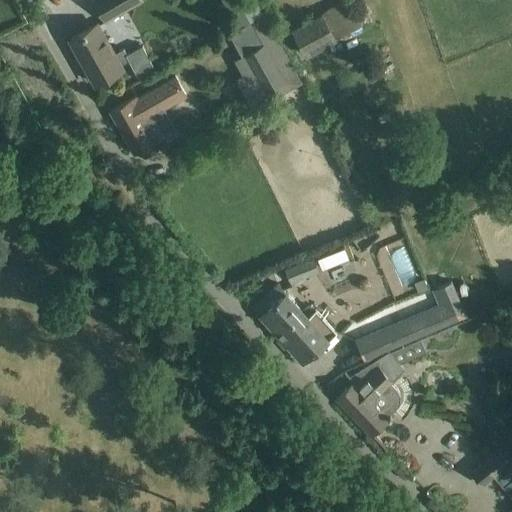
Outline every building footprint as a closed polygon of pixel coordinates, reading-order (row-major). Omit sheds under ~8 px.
[(94,0),(106,21),(141,1),(140,0),(94,0)] [(246,0),(220,0),(236,29),(238,28),(246,23),(256,18),(246,0)] [(363,25),(349,0),(344,0),(321,13),(322,14),(291,30),(306,58),(309,56),(316,70),(354,49),(346,35),(363,25)] [(115,54),(108,42),(98,25),(71,40),(96,84),(123,68),(121,66),(130,61),(139,77),(155,68),(143,46),(127,54),(124,49),(115,54)] [(264,93),(288,79),(266,41),(242,55),(264,93)] [(346,96),(378,78),(371,65),(339,83),(346,96)] [(137,97),(111,112),(134,153),(160,138),(149,118),(188,96),(176,75),(137,97)] [(0,274),(0,273),(4,260),(5,258),(5,256),(10,242),(0,239),(0,274)] [(344,247),(331,253),(336,263),(349,258),(344,247)] [(313,258),(286,269),(291,282),(318,271),(313,258)] [(0,273),(0,274),(23,281),(27,267),(4,260),(0,273)] [(420,279),(418,285),(420,290),(430,286),(426,277),(420,279)] [(467,318),(452,281),(432,289),(438,304),(356,339),(363,361),(467,318)] [(278,283),(267,292),(253,306),(303,361),(337,330),(336,330),(335,330),(316,309),(308,316),(278,283)] [(351,384),(337,397),(371,434),(373,432),(385,420),(388,418),(394,412),(393,411),(396,408),(400,402),(400,394),(396,388),(393,384),(394,383),(392,380),(378,364),(356,384),(354,381),(351,384)] [(511,450),(505,443),(493,453),(487,458),(472,471),(483,484),(511,458),(511,450)]
